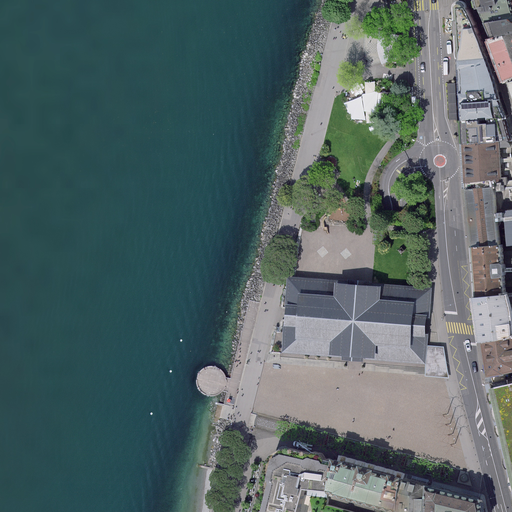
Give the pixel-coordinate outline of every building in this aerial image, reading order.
[(477,0),(488,26),(510,22),(511,21),(511,10),(509,1),(502,3),(501,0),(477,0)] [(463,69),(490,62),(478,23),(468,6),(466,5),(464,4),(461,3),(458,5),(457,6),(456,8),(458,31),(463,69)] [(488,26),(493,43),(511,35),(511,23),(510,22),(488,26)] [(402,58),(400,36),(382,32),(381,37),(379,43),(379,51),(381,58),(384,66),(402,58)] [(509,84),(511,87),(511,86),(511,35),(493,43),(507,85),(509,84)] [(466,129),(467,142),(502,148),(511,149),(511,145),(511,138),(507,122),(504,106),(490,62),(463,69),(463,84),(465,106),(466,129)] [(382,107),(393,107),(393,93),(382,93),(382,107)] [(467,142),(468,189),(506,183),(502,148),(467,142)] [(511,149),(502,148),(506,183),(506,197),(511,196),(511,149)] [(468,189),(476,252),(511,244),(511,196),(506,197),(506,183),(468,189)] [(511,244),(476,252),(477,303),(511,296),(511,295),(511,244)] [(291,277),(285,354),(428,365),(429,347),(434,289),(363,283),(291,277)] [(477,303),(484,348),(511,343),(511,297),(511,296),(477,303)] [(511,343),(484,348),(489,381),(511,375),(511,343)] [(446,348),(429,347),(428,365),(427,377),(450,379),(446,348)] [(511,384),(495,389),(497,410),(503,435),(509,468),(511,483),(511,384)] [(269,511),(483,511),(482,505),(480,497),(439,486),(422,482),(392,474),(357,465),(297,449),(289,451),(283,456),(269,511)]
